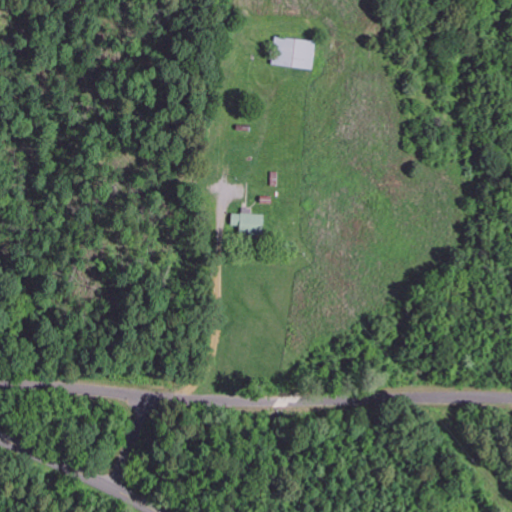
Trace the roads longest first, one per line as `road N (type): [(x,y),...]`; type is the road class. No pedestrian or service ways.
road 1 (residential): [(511,401),(227,399),(0,381)]
road 2 (tertiary): [(151,511),(0,434)]
